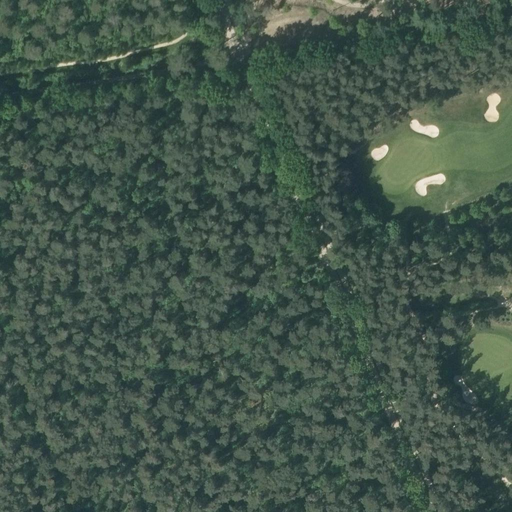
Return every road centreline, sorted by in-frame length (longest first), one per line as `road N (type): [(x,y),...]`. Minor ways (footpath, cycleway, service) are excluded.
road 1 (track): [(241,56),(431,511)]
road 2 (track): [(511,11),(248,53)]
road 3 (track): [(241,56),(0,100)]
road 4 (track): [(0,329),(76,511)]
